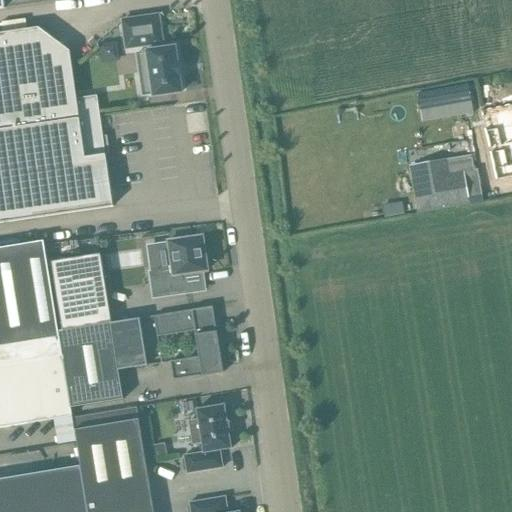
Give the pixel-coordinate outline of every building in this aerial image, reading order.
[(149,45),(150,51),(147,51),(154,96),(182,92),(175,47),(160,49),(159,44),(162,43),(159,15),(123,21),(127,48),(149,45)] [(0,223),(114,206),(98,95),(76,98),(70,53),(37,28),(0,33),(0,223)] [(469,85),(418,94),(422,123),(474,114),(469,85)] [(511,106),(481,113),(490,153),(493,152),(494,158),(492,158),(498,183),(511,179),(511,106)] [(470,204),(464,173),(449,175),(446,159),(414,165),(422,212),(470,204)] [(402,202),(383,205),(385,217),(404,214),(402,202)] [(169,270),(168,269),(149,272),(153,299),(188,294),(185,278),(182,279),(182,275),(207,271),(202,237),(169,242),(173,270),(169,270)] [(44,241),(0,248),(0,365),(63,355),(58,331),(45,245),(44,241)] [(112,323),(101,254),(51,262),(63,331),(112,323)] [(195,331),(199,357),(170,362),(173,381),(223,373),(213,307),(192,310),(195,331)] [(192,310),(154,316),(157,337),(195,331),(192,310)] [(63,331),(58,331),(63,355),(71,407),(123,399),(119,370),(147,365),(140,318),(112,323),(63,331)] [(71,407),(63,355),(0,365),(0,427),(72,416),(71,407)] [(224,405),(197,410),(199,420),(189,422),(193,445),(202,443),(204,453),(184,456),(188,474),(223,468),(220,451),(232,449),(224,405)] [(80,466),(87,504),(151,494),(139,419),(75,429),(81,466),(80,466)] [(0,511),(87,511),(87,504),(80,466),(0,479),(0,511)] [(154,511),(151,494),(87,504),(87,511),(154,511)] [(190,503),(190,504),(191,511),(239,511),(240,511),(238,511),(228,511),(226,498),(226,497),(224,497),(192,503),(192,502),(190,503)]
